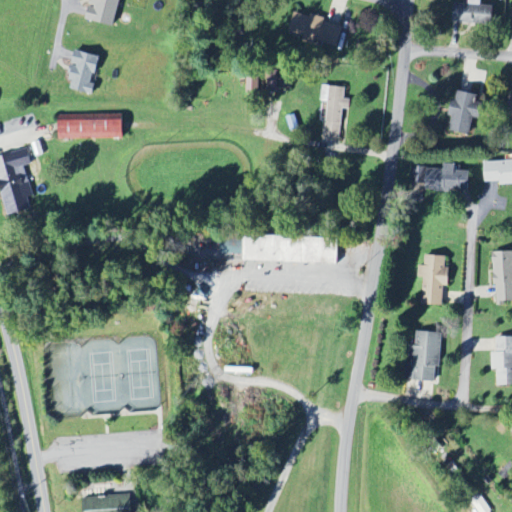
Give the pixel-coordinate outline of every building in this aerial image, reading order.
[(120,0),(93,0),(89,21),(116,25),(120,0)] [(454,22),(494,26),(495,7),(455,4),(454,22)] [(344,26),(295,12),(289,33),(304,37),(303,42),(315,45),(316,42),(338,48),(344,26)] [(101,56),(77,51),(69,89),(94,94),(96,83),(95,83),(101,56)] [(292,90),(292,73),(268,72),(268,89),(292,90)] [(260,93),(259,73),(247,73),(247,93),(260,93)] [(343,109),(350,110),(351,100),(345,99),(346,88),(329,86),(324,142),(340,143),(343,109)] [(470,135),(474,118),(481,120),(485,103),(478,101),(479,95),(459,90),(449,130),(470,135)] [(124,114),(59,115),(60,139),(124,138),(124,114)] [(0,156),(0,186),(7,215),(31,210),(29,198),(33,197),(26,166),(32,165),(28,150),(0,156)] [(511,160),(485,162),(486,183),(500,182),(501,185),(511,184),(511,160)] [(471,171),(456,171),(457,165),(445,164),(444,169),(428,168),(426,191),(470,193),(471,171)] [(339,238),(245,236),(244,262),(338,264),(339,238)] [(511,251),(495,253),(496,301),(511,301),(511,251)] [(444,306),(444,287),(450,287),(450,267),(447,267),(447,257),(426,256),(424,305),(444,306)] [(442,333),(417,332),(417,345),(414,345),(413,382),(439,383),(442,333)] [(511,337),(497,338),(497,353),(492,353),(492,370),(498,370),(498,386),(511,385),(511,337)] [(132,511),(132,496),(84,499),(84,511),(132,511)] [(473,503),(478,511),(488,511),(490,511),(482,497),(473,503)]
